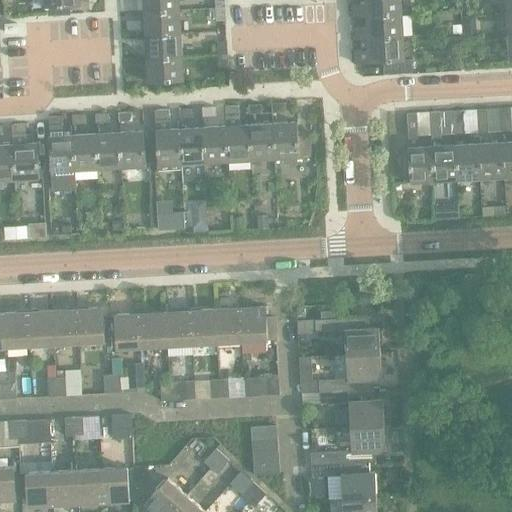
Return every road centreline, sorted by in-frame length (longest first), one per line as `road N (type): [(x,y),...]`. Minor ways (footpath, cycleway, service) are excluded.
road 1 (unclassified): [(0,272),(364,246)]
road 2 (residential): [(358,111),(334,77),(330,34),(245,40)]
road 3 (residential): [(511,88),(378,95),(358,111)]
road 4 (unclassified): [(364,246),(511,241)]
road 5 (residential): [(364,246),(358,111)]
road 6 (residential): [(40,30),(44,107),(0,110)]
